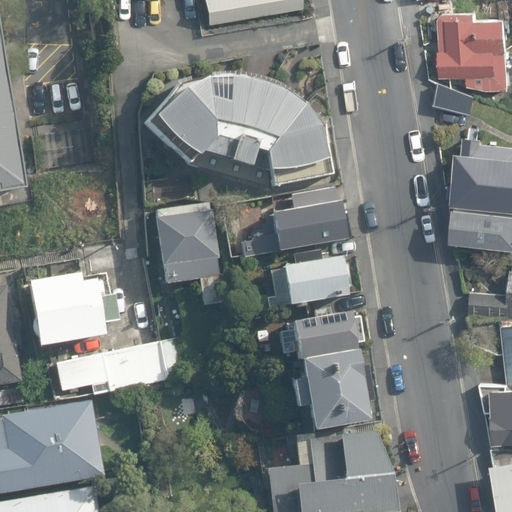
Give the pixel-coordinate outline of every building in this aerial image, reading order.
[(206,0),(211,23),(307,5),(305,0),(206,0)] [(447,9),(442,17),(444,76),(469,75),(470,85),(491,89),(511,88),(511,49),(511,14),(482,15),(482,9),(447,9)] [(277,183),(328,172),(314,129),(299,103),(263,84),(222,76),(197,78),(173,86),(142,125),(180,168),(277,183)] [(0,187),(18,185),(0,77),(0,187)] [(478,93),(443,79),(437,104),(473,113),(478,93)] [(458,201),(511,206),(511,142),(486,140),(487,135),(468,134),(467,147),(463,147),(463,155),(459,158),(456,161),(455,166),(455,172),(456,176),(460,180),(458,201)] [(339,239),(330,183),(286,192),(288,207),(265,210),(274,249),(339,239)] [(208,201),(155,211),(165,284),(219,271),(208,201)] [(457,239),(511,245),(511,209),(461,203),(457,239)] [(337,256),(264,268),(271,308),(343,295),(337,256)] [(106,333),(96,278),(79,273),(28,279),(41,347),(106,333)] [(0,384),(21,381),(5,285),(0,286),(0,384)] [(511,316),(511,292),(473,289),(472,313),(511,316)] [(344,313),(285,321),(278,331),(281,357),(289,356),(350,347),(344,313)] [(88,390),(171,377),(164,335),(50,354),(55,387),(87,382),(88,390)] [(349,352),(292,361),(302,432),(362,424),(349,352)] [(511,386),(509,387),(495,387),(496,442),(511,441),(511,386)] [(0,493),(102,474),(88,402),(0,419),(0,493)] [(375,433),(290,437),(292,464),(263,467),(268,511),(392,511),(393,511),(375,433)] [(511,511),(511,458),(497,461),(505,511),(511,511)] [(98,511),(94,487),(0,503),(0,511),(98,511)]
